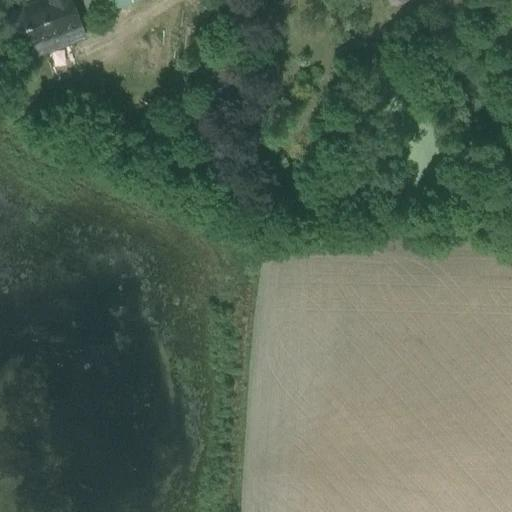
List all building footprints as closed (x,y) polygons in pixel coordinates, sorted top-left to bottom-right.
[(24,59),(86,35),(71,0),(26,0),(7,8),(24,59)] [(74,0),(77,9),(102,0),(74,0)] [(233,31),(241,28),(229,0),(211,0),(230,48),(239,45),(233,31)] [(325,0),(333,13),(358,0),(325,0)] [(452,116),(463,111),(457,97),(445,102),(452,116)]
